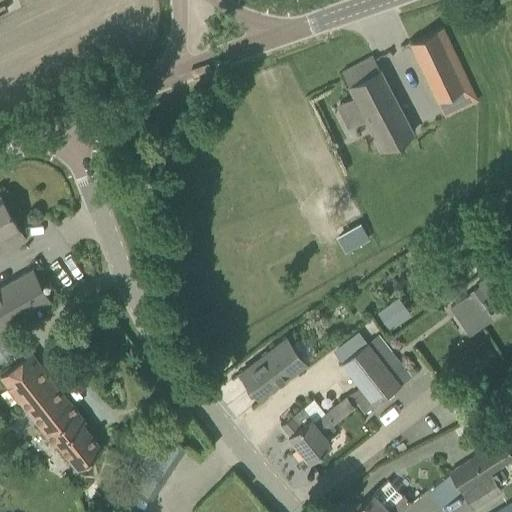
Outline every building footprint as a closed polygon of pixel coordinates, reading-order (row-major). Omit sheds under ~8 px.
[(470,84),(443,27),(410,42),(438,99),(470,84)] [(382,148),(413,132),(372,55),(342,71),(382,148)] [(0,245),(3,250),(25,238),(0,194),(0,245)] [(347,250),(372,238),(363,220),(338,232),(347,250)] [(0,327),(51,300),(33,268),(0,287),(0,327)] [(482,284),(450,306),(469,333),(482,324),(475,312),(487,304),(488,303),(488,302),(496,297),(492,292),(499,287),(489,273),(479,280),(482,284)] [(377,312),(390,329),(412,314),(399,296),(377,312)] [(376,333),(340,362),(359,384),(349,392),(366,413),(411,376),(376,333)] [(299,338),(291,344),(286,337),(240,372),(259,398),(306,363),(313,357),(313,347),(308,340),(299,338)] [(69,401),(67,403),(61,395),(63,393),(30,351),(0,374),(0,375),(54,446),(58,443),(77,468),(101,450),(82,425),(86,422),(69,401)] [(313,421),(302,407),(280,424),(288,434),(308,459),(330,441),(325,435),(335,428),(331,422),(353,404),(346,395),(313,421)] [(128,481),(151,497),(186,447),(163,431),(128,481)] [(511,443),(508,446),(503,437),(448,470),(460,489),(511,457),(511,443)] [(472,508),(501,490),(500,488),(498,485),(492,475),(492,474),(462,492),(472,508)] [(372,493),(354,510),(355,511),(401,511),(411,503),(401,493),(387,479),(372,493)] [(498,508),(491,511),(511,511),(511,507),(509,502),(498,508)]
